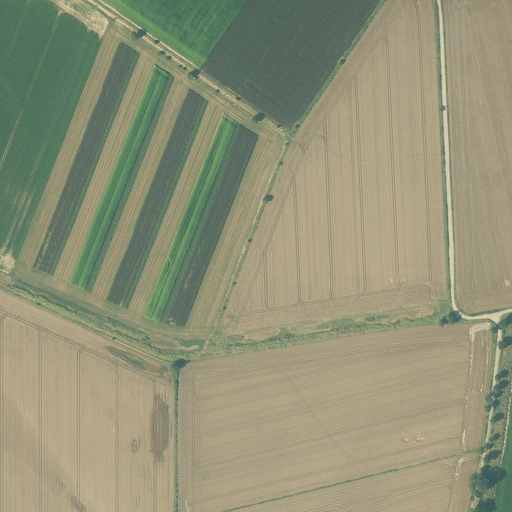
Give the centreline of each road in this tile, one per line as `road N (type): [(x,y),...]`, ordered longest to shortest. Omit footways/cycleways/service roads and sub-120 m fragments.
road 1 (track): [(89,0),(287,137)]
road 2 (unclassified): [(471,511),(498,323),(511,313)]
